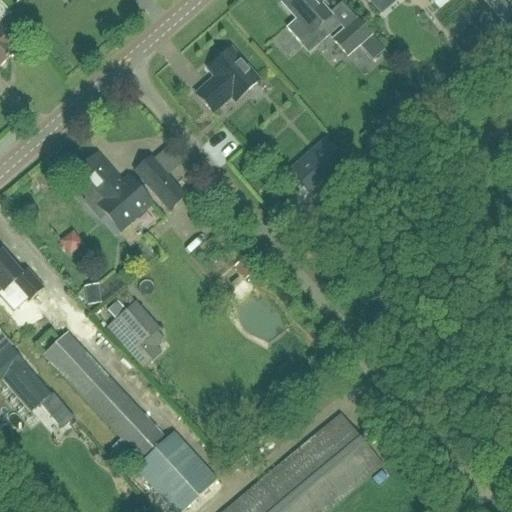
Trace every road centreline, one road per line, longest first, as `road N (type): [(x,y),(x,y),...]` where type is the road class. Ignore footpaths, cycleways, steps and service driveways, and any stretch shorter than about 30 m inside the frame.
road 1 (unclassified): [(121,65),(498,511)]
road 2 (tertiary): [(0,176),(121,65)]
